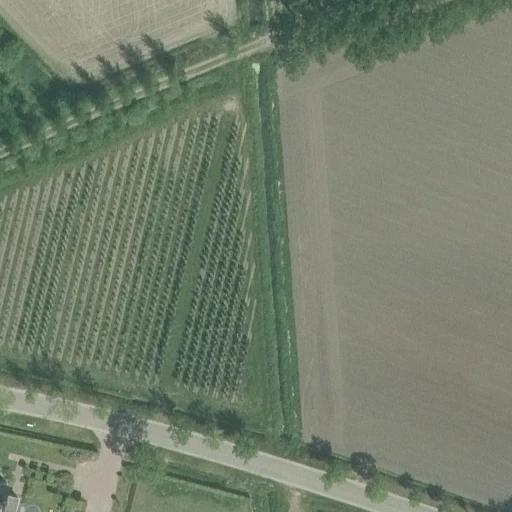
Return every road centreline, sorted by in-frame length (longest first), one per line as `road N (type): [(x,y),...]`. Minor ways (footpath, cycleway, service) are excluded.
road 1 (unclassified): [(399,511),(132,429),(0,400)]
road 2 (track): [(0,153),(353,0)]
